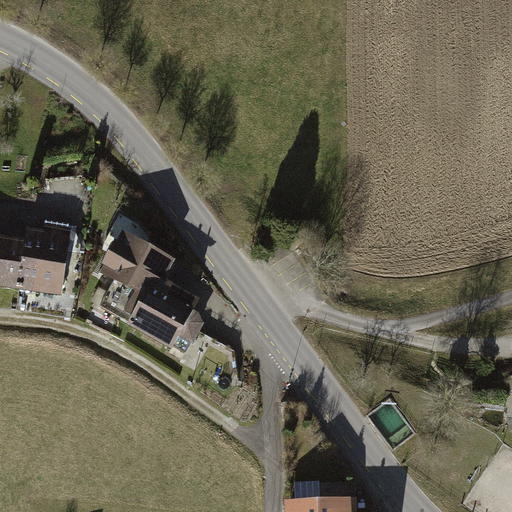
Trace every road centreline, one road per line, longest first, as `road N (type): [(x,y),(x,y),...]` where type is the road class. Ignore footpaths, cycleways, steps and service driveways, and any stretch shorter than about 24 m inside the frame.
road 1 (tertiary): [(291,346),(103,108),(52,65),(0,37)]
road 2 (track): [(274,452),(127,356),(74,333),(0,325)]
road 3 (tertiary): [(420,511),(291,346)]
road 4 (unclassified): [(271,511),(273,379),(291,346)]
road 5 (track): [(262,310),(298,307),(403,335)]
